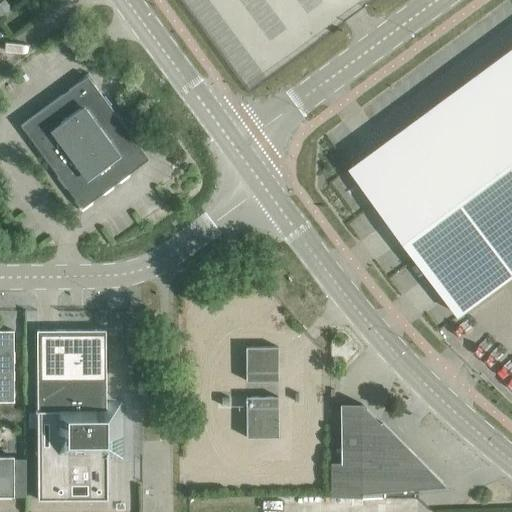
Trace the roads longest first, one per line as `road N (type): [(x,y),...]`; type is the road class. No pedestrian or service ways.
road 1 (unclassified): [(511,458),(399,356),(262,185)]
road 2 (unclassified): [(262,185),(166,257),(128,273),(0,276)]
road 3 (unclassified): [(235,147),(436,0)]
road 4 (unclassified): [(235,147),(127,0)]
